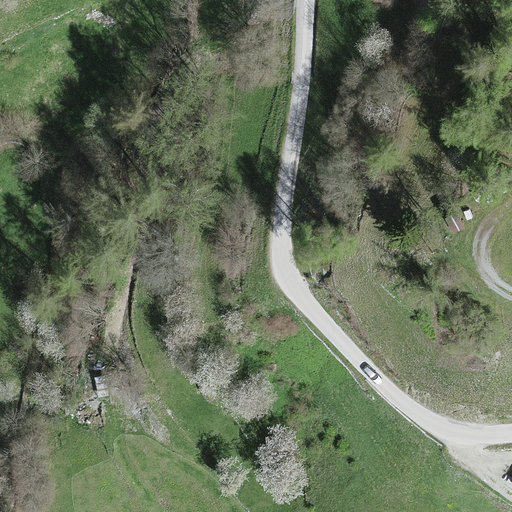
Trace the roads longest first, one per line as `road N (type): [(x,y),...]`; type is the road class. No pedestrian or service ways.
road 1 (tertiary): [(511,429),(458,430),(419,413),(386,388),(287,278),(276,208),(292,144),(299,0)]
road 2 (track): [(143,511),(107,428),(108,409),(122,410),(198,473),(232,511)]
